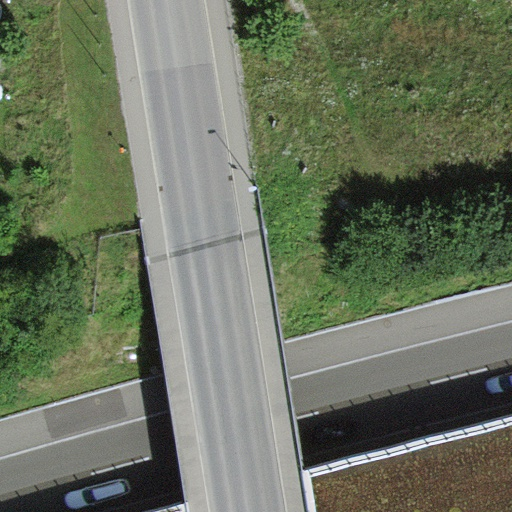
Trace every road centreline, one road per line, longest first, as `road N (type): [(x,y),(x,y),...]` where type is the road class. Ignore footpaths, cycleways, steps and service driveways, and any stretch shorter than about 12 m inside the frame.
road 1 (motorway): [(511,363),(0,501)]
road 2 (residential): [(167,0),(248,511)]
